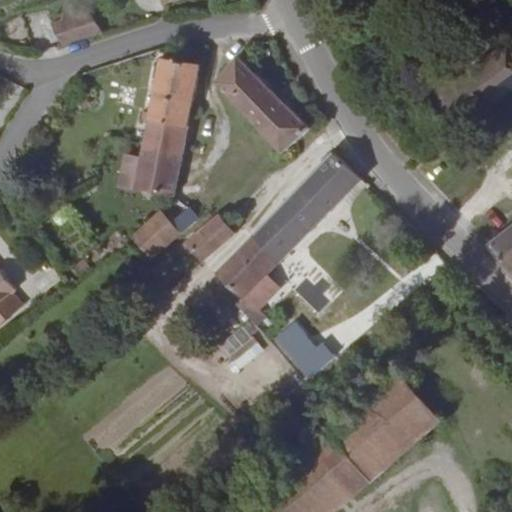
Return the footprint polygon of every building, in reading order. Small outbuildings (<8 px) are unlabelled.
[(49,24),(60,45),(100,32),(86,10),(71,15),(68,9),(57,14),(58,20),(49,24)] [(511,43),(466,78),(490,109),(494,106),(511,92),(511,43)] [(174,49),(162,47),(144,134),(128,131),(126,140),(180,152),(197,65),(175,61),(176,58),(173,58),(174,49)] [(309,128),(235,56),(213,83),(281,153),(309,128)] [(437,87),(443,94),(460,82),(452,72),(435,84),(437,87)] [(433,101),(458,133),(490,109),(466,78),(460,82),(443,94),(433,101)] [(428,92),(433,101),(443,94),(437,87),(428,92)] [(403,130),(426,158),(458,133),(433,101),(404,124),(401,126),(403,130)] [(180,152),(126,140),(122,155),(139,158),(134,185),(172,193),(177,173),(180,152)] [(279,261),(359,179),(331,152),(252,236),(279,261)] [(170,222),(159,210),(130,237),(152,261),(197,219),(186,207),(170,222)] [(191,251),(199,261),(233,233),(217,214),(211,219),(176,248),(183,258),(191,251)] [(511,229),(489,247),(511,272),(511,229)] [(279,261),(252,236),(242,245),(214,273),(238,299),(247,292),(259,281),(267,274),(279,261)] [(127,257),(119,263),(128,275),(136,268),(127,257)] [(0,299),(14,289),(0,272),(0,299)] [(278,287),(267,274),(259,281),(270,295),(278,287)] [(259,281),(247,292),(256,306),(270,295),(259,281)] [(247,292),(238,299),(235,304),(253,324),(262,315),(256,306),(247,292)] [(397,369),(411,387),(460,341),(447,327),(397,369)] [(270,400),(265,360),(238,363),(243,403),(270,400)] [(326,430),(367,481),(438,420),(411,387),(397,369),(326,430)] [(326,430),(231,511),(332,511),(367,481),(326,430)]
